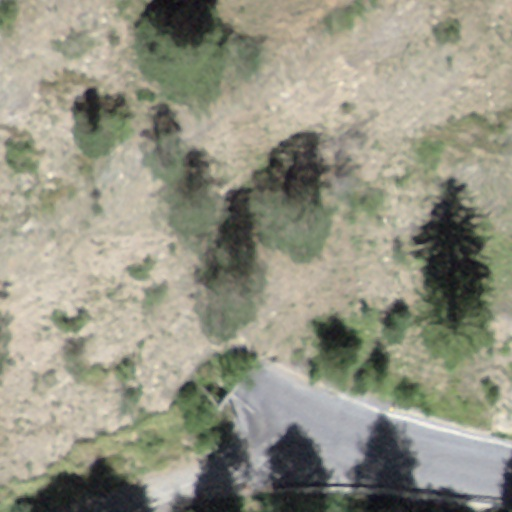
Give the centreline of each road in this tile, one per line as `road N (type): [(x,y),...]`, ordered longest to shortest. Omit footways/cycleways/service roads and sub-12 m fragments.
road 1 (tertiary): [(0,211),(227,374),(288,408),(362,441),(511,484)]
road 2 (track): [(118,511),(362,441)]
